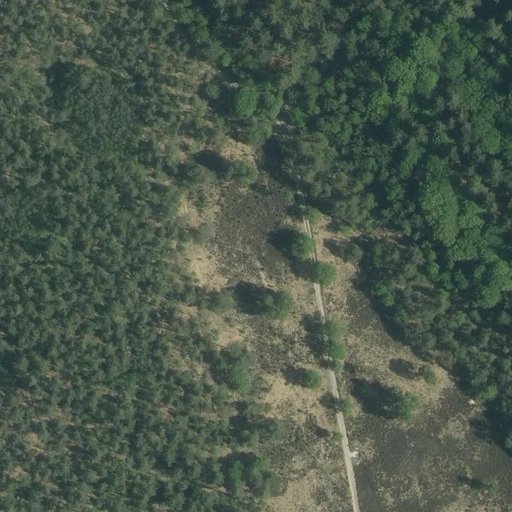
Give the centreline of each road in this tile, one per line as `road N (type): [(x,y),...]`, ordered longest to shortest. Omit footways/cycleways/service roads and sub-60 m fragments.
road 1 (track): [(357,511),(290,133)]
road 2 (track): [(290,133),(197,57),(158,0)]
road 3 (track): [(290,133),(295,114),(416,0)]
